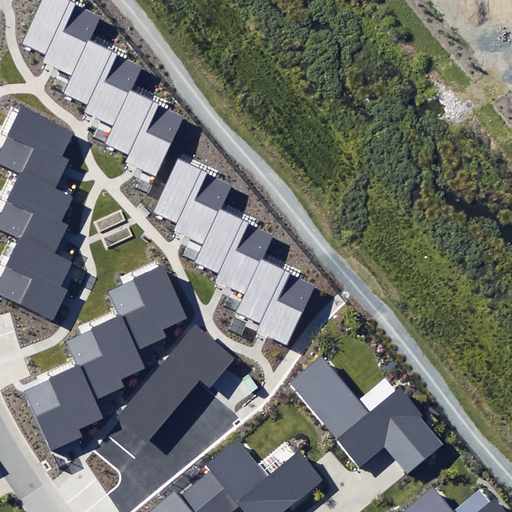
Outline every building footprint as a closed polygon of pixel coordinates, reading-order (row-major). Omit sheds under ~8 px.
[(73,78),(91,42),(102,19),(62,0),(41,0),(20,43),(45,56),(42,63),(46,65),(49,67),(73,78)] [(90,116),(113,127),(132,90),(143,68),(91,42),(73,78),(65,93),(90,105),(86,113),(90,116)] [(185,117),(132,90),(113,127),(105,144),(130,156),(125,165),(132,168),(155,179),(185,117)] [(0,162),(21,174),(53,189),(63,169),(67,161),(60,157),(73,131),(21,105),(19,110),(0,148),(0,162)] [(205,245),(223,209),(235,187),(178,159),(153,211),(178,223),(174,230),(182,234),(205,245)] [(0,217),(0,227),(20,237),(54,253),(68,225),(61,222),(72,198),(53,189),(21,174),(0,217)] [(276,235),(223,209),(205,245),(198,260),(222,273),(218,281),(224,284),(246,294),(264,258),(276,235)] [(54,253),(20,237),(0,278),(0,294),(54,320),(69,290),(60,286),(72,262),(54,253)] [(318,284),(264,258),(246,294),(237,312),(262,324),(258,332),(263,335),(287,347),(318,284)] [(110,291),(120,315),(135,348),(163,336),(161,331),(186,319),(162,267),(110,291)] [(135,348),(120,315),(66,340),(76,362),(78,366),(94,401),(125,387),(121,380),(145,369),(135,348)] [(119,418),(149,442),(199,381),(209,389),(235,357),(196,325),(119,418)] [(385,447),(408,475),(445,445),(400,390),(369,416),(321,358),(290,384),(359,468),(385,447)] [(104,421),(94,401),(78,366),(23,391),(51,451),(84,436),(82,431),(104,421)] [(210,470),(194,482),(219,511),(229,511),(237,506),(242,511),(283,511),(322,480),(297,449),(266,475),(237,439),(206,464),(210,470)] [(219,511),(194,482),(178,496),(173,490),(146,511),(219,511)] [(506,511),(494,498),(477,511),(453,511),(432,486),(401,511),(506,511)]
